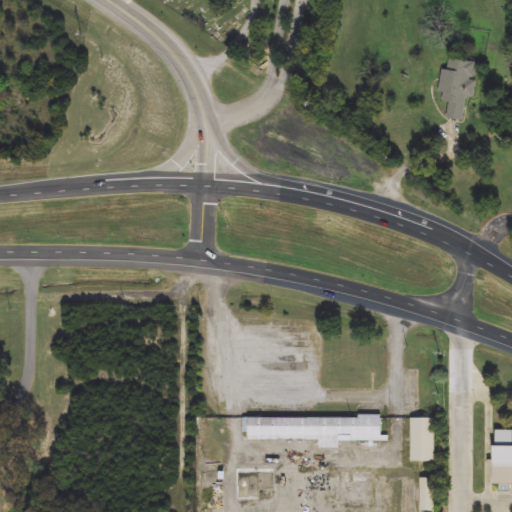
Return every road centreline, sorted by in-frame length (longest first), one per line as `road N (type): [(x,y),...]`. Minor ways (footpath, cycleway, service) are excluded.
road 1 (primary): [(202,260),(345,282),(511,338)]
road 2 (primary): [(511,269),(382,213),(286,192),(207,187)]
road 3 (primary): [(109,0),(169,47),(198,88),(208,133),(202,260)]
road 4 (primary): [(207,187),(0,195)]
road 5 (primary): [(0,252),(202,260)]
road 6 (residential): [(206,120),(247,112),(270,97),(308,0)]
